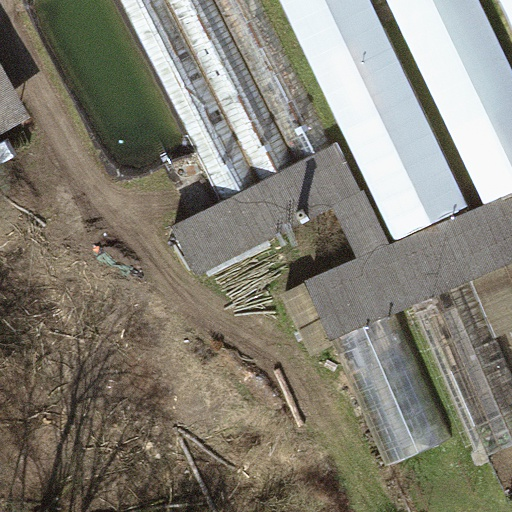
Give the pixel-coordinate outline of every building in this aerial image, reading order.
[(119,0),(221,210),(262,190),(170,0),(119,0)] [(217,0),(170,0),(262,190),(300,172),(217,0)] [(217,0),(300,172),(334,156),(258,0),(217,0)] [(278,0),(396,242),(473,211),(370,0),(278,0)] [(386,0),(486,205),(511,194),(511,73),(476,0),(386,0)] [(511,0),(495,0),(511,35),(511,0)] [(0,148),(33,131),(0,67),(0,148)] [(221,210),(177,231),(202,283),(341,216),(362,257),(312,280),(335,329),(394,305),(410,299),(465,272),(478,266),(501,324),(511,319),(511,194),(486,205),(473,211),(396,242),(388,247),(343,152),(334,156),(300,172),(262,190),(221,210)] [(511,382),(465,272),(410,299),(478,454),(511,440),(511,382)] [(335,329),(391,463),(451,437),(394,305),(335,329)]
